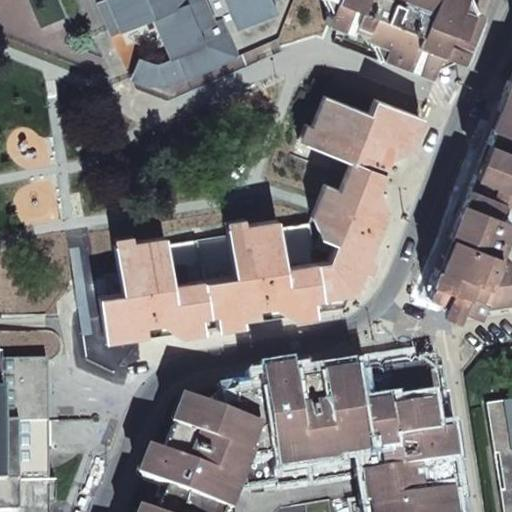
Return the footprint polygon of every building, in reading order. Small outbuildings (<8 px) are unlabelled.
[(100,0),(96,2),(111,34),(153,16),(170,58),(174,56),(185,78),(235,56),(235,55),(276,37),(289,0),(100,0)] [(332,0),(323,23),(348,32),(349,28),(361,32),(359,37),(383,46),(379,58),(428,78),(437,53),(462,63),(481,14),(457,4),(458,0),(332,0)] [(511,70),(504,92),(425,295),(442,301),(443,308),(511,298),(511,295),(505,250),(511,231),(511,203),(505,202),(509,190),(511,190),(511,70)] [(239,308),(257,305),(269,304),(286,301),(289,317),(313,313),(310,297),(351,291),(383,207),(383,206),(374,187),(377,181),(386,158),(387,156),(407,148),(419,116),(373,99),(367,113),(323,95),(305,142),(349,160),(345,169),(337,189),(323,183),(310,215),(325,221),(319,236),(334,241),(326,261),(314,263),(307,222),(276,227),(274,220),(226,227),(227,235),(218,236),(163,245),(163,238),(113,245),(121,292),(97,296),(103,339),(128,335),(126,325),(174,318),(175,328),(176,334),(201,330),(198,314),(214,312),(217,328),(241,324),(239,308)] [(0,510),(19,510),(19,511),(49,511),(49,506),(46,358),(46,331),(45,314),(0,315),(0,510)] [(262,394),(194,405),(186,402),(175,429),(170,427),(147,486),(163,489),(153,511),(224,511),(221,511),(232,484),(240,487),(275,481),(276,486),(364,472),(367,502),(352,504),(353,511),(442,511),(440,491),(443,487),(430,404),(425,376),(414,368),(384,373),(381,377),(321,387),(317,383),(283,388),(262,392),(262,394)] [(511,511),(511,402),(504,404),(503,401),(485,404),(493,454),(497,454),(502,490),(498,491),(501,511),(511,511)]
